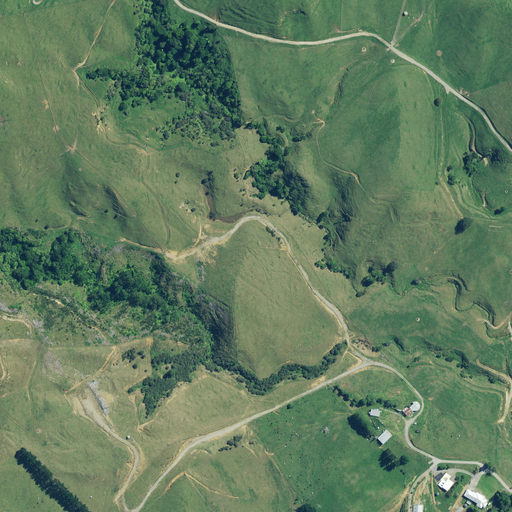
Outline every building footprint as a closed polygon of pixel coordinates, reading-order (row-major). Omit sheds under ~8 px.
[(397,409),(397,411),(405,414),(407,416),(413,411),(417,411),(422,407),(417,402),(414,402),(413,403),(414,404),(408,409),(407,407),(402,411),(403,411),(397,409)] [(371,408),(371,410),(370,413),(369,412),(369,414),(370,414),(370,415),(379,417),(380,411),(378,411),(378,409),(371,408)] [(392,435),(387,430),(378,439),(383,444),(392,435)] [(453,483),(445,477),(439,485),(447,491),(453,483)] [(483,510),(487,503),(486,502),(487,500),(484,498),(484,497),(476,492),(476,494),(468,489),(464,496),(477,504),(476,506),(481,509),(483,510)]
